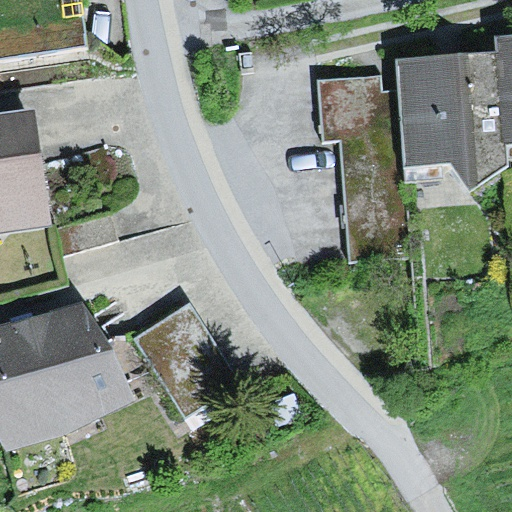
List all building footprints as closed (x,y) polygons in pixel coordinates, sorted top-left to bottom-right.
[(0,0),(0,76),(85,65),(74,0),(0,0)] [(511,38),(488,41),(490,53),(499,163),(511,161),(511,38)] [(490,53),(394,61),(396,89),(404,194),(465,189),(499,163),(490,53)] [(381,75),(317,80),(322,142),(341,141),(350,260),(409,256),(404,194),(396,89),(382,90),(381,75)] [(0,236),(43,230),(26,125),(0,128),(0,236)] [(0,438),(114,408),(86,304),(0,327),(0,438)] [(189,304),(133,340),(187,423),(242,387),(189,304)]
